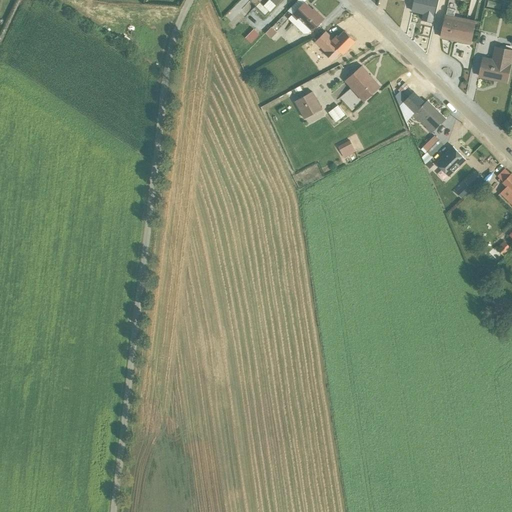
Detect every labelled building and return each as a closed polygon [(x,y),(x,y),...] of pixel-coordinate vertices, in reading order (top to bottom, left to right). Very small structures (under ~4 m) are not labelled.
[(250,0),(256,6),(256,7),(264,15),(269,11),(270,11),(280,0),(250,0)] [(301,0),(297,0),(288,11),(292,15),(287,20),(303,34),(308,34),(311,31),(312,32),(324,19),(315,11),(314,12),(301,0)] [(413,0),(411,11),(423,14),(422,20),(431,22),(436,0),(413,0)] [(500,4),(487,1),(486,7),(499,10),(500,4)] [(447,9),(446,14),(445,14),(440,38),(470,44),(475,21),(454,16),(455,10),(447,9)] [(276,32),(271,27),(265,33),(270,39),(276,32)] [(258,35),(253,29),(245,38),(250,43),(258,35)] [(324,54),(332,62),(341,53),(342,54),(355,41),(344,31),(339,37),(337,36),(334,39),(326,31),(315,43),(325,53),(324,54)] [(483,57),(479,76),(506,82),(511,54),(511,50),(494,46),(491,59),(483,57)] [(380,88),(361,66),(344,81),(363,102),(380,88)] [(424,103),(413,92),(407,98),(402,93),(408,87),(404,83),(397,90),(399,92),(395,97),(399,106),(406,122),(424,103)] [(322,109),(312,92),(294,102),(304,119),(322,109)] [(425,129),(431,134),(445,119),(426,101),(412,116),(418,122),(419,121),(426,127),(425,129)] [(328,113),(335,123),(345,115),(337,105),(328,113)] [(439,140),(434,135),(420,149),(425,154),(421,158),(424,163),(443,144),(439,140)] [(351,142),(338,148),(343,158),(355,152),(351,142)] [(435,163),(448,177),(465,160),(452,147),(435,163)] [(511,174),(511,173),(510,174),(504,169),(497,176),(503,182),(501,183),(505,187),(500,194),(511,205),(511,174)] [(455,192),(461,198),(483,177),(476,171),(464,182),(465,183),(455,192)] [(510,249),(503,242),(497,249),(504,256),(510,249)]
